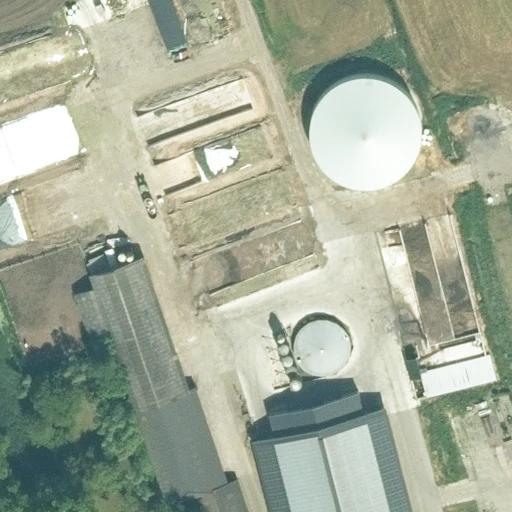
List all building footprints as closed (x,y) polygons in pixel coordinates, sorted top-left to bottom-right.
[(49,4),(55,23),(118,3),(116,0),(57,0),(58,1),(49,4)] [(177,0),(193,39),(219,29),(207,0),(177,0)] [(309,125),(309,129),(309,133),(310,137),(310,140),(311,144),(313,148),(314,152),(316,155),(318,159),(320,162),(323,165),(325,168),(328,171),(331,173),(335,176),(338,178),(342,179),(345,181),(349,182),(353,183),(357,184),(361,184),(365,184),(369,184),(373,184),(377,183),(381,182),(384,181),(388,179),(392,178),(395,176),(398,173),(401,171),(404,168),(407,165),(410,162),(412,159),(414,155),(416,152),(417,148),(418,144),(419,141),(420,137),(421,133),(421,129),(421,125),(420,121),(419,117),(418,113),(417,109),(416,105),(414,102),(412,98),(410,95),(407,92),(404,89),(401,86),(398,84),(395,82),(392,80),(388,78),(384,76),(381,75),(377,74),(373,73),(369,73),(365,73),(361,73),(357,73),(353,74),(349,75),(345,76),(342,78),(338,80),(335,82),(331,84),(328,86),(325,89),(323,92),(320,95),(318,98),(316,102),(314,105),(313,109),(311,113),(310,117),(310,121),(309,125)] [(0,113),(0,184),(8,182),(5,171),(65,156),(52,105),(1,118),(0,113)] [(272,185),(178,212),(184,233),(245,215),(247,223),(281,213),(272,185)] [(247,259),(296,252),(293,233),(244,240),(247,259)] [(223,278),(246,265),(235,244),(212,257),(223,278)] [(89,274),(136,409),(178,394),(190,390),(143,255),(89,274)] [(288,285),(308,278),(306,270),(285,277),(288,285)] [(295,335),(293,344),(294,354),(298,362),(304,369),(312,374),(321,376),(331,374),(339,369),(346,362),(349,354),(350,345),(348,336),(343,327),(335,322),(326,319),(318,318),(309,321),(301,327),(295,335)] [(409,511),(382,405),(362,410),(357,391),(270,413),(273,432),(254,437),(273,511),(409,511)] [(214,486),(188,407),(183,409),(178,394),(136,409),(167,503),(191,495),(190,494),(214,486)] [(471,511),(492,511),(502,510),(494,479),(504,476),(486,406),(455,414),(461,438),(453,440),(471,511)] [(214,486),(190,494),(191,495),(196,511),(248,511),(237,478),(214,486)]
